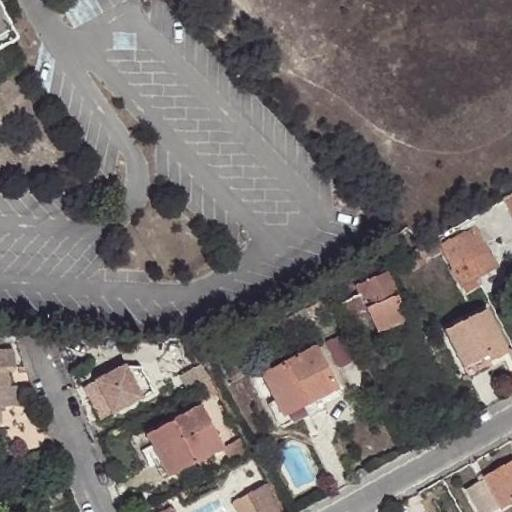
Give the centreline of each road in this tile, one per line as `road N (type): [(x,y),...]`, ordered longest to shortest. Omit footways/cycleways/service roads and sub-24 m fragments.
road 1 (residential): [(511,415),(342,509)]
road 2 (residential): [(48,361),(111,511)]
